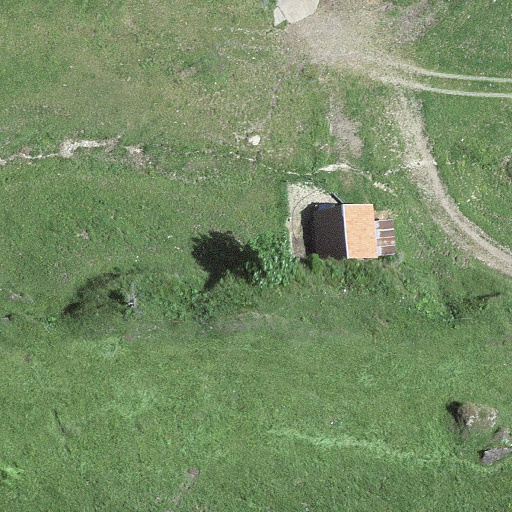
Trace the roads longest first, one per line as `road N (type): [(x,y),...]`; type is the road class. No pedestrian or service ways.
road 1 (track): [(511,91),(473,90),(197,33)]
road 2 (track): [(511,264),(474,241),(440,199),(423,169),(398,74)]
